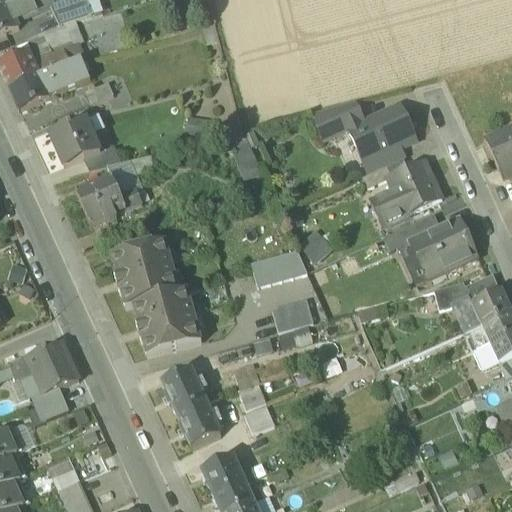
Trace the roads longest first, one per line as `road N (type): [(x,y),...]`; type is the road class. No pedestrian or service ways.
road 1 (secondary): [(159,511),(75,332)]
road 2 (secondary): [(75,332),(0,165)]
road 3 (residential): [(485,219),(430,91)]
